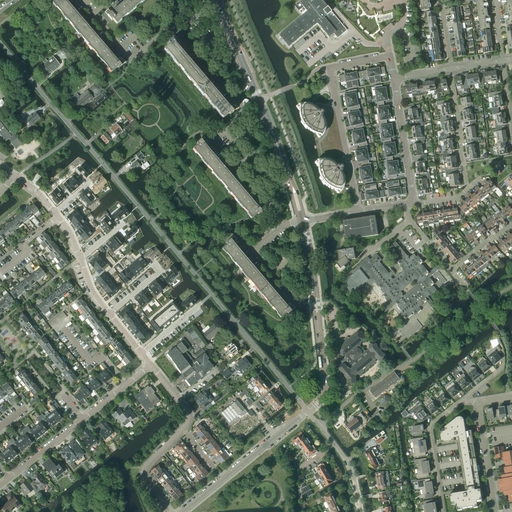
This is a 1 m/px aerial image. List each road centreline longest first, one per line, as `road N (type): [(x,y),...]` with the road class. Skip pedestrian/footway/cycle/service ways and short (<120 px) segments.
road 1 (residential): [(307,411),(0,42)]
road 2 (residential): [(394,78),(389,57),(330,68),(357,212)]
road 3 (residential): [(285,223),(212,139),(241,114),(230,94)]
road 4 (unclassified): [(307,411),(324,389),(308,253)]
road 5 (unclassified): [(182,511),(307,411)]
road 6 (residential): [(442,511),(428,426),(459,401)]
road 7 (residential): [(411,201),(394,78)]
road 8 (residential): [(178,33),(171,25),(131,58),(92,13)]
road 9 (residential): [(468,188),(451,68)]
